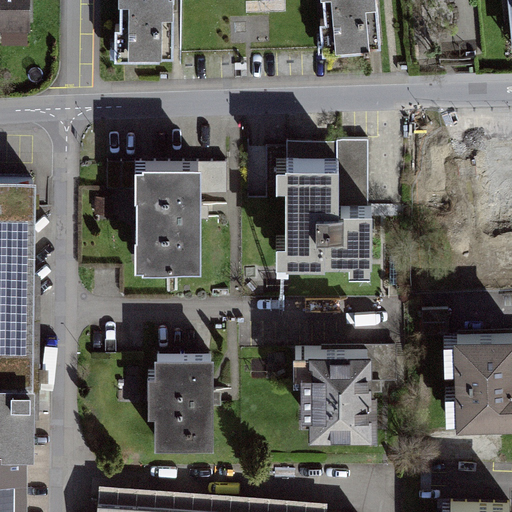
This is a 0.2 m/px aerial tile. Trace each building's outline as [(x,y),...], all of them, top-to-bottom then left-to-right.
[(0,0),(0,31),(29,31),(28,0),(0,0)] [(112,0),(113,20),(107,20),(107,57),(161,58),(161,52),(176,52),(176,0),(112,0)] [(370,0),(313,0),(318,52),(375,47),(370,0)] [(511,142),(467,144),(468,176),(475,176),(476,196),(467,196),(468,222),(481,222),(482,228),(511,227),(511,142)] [(362,261),(361,200),(328,201),(328,152),(264,153),(264,175),(271,175),(272,230),(261,230),(262,253),(342,252),(342,261),(362,261)] [(193,153),(124,153),(124,261),(193,261),(193,153)] [(0,389),(34,390),(35,185),(0,185),(0,389)] [(507,323),(442,325),(445,419),(511,417),(511,370),(509,371),(508,362),(507,323)] [(364,427),(362,338),(296,339),(296,361),(286,361),(287,406),(297,406),(297,428),(364,427)] [(207,348),(146,347),(146,366),(139,366),(139,402),(148,402),(148,439),(206,440),(207,348)] [(34,390),(0,389),(0,458),(25,459),(33,459),(34,390)] [(25,511),(25,459),(0,458),(0,511),(25,511)]
